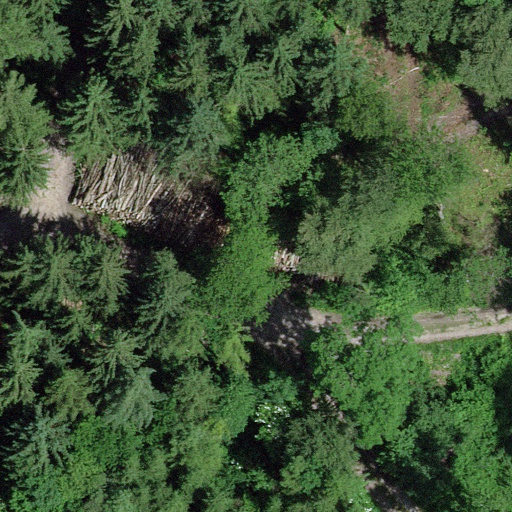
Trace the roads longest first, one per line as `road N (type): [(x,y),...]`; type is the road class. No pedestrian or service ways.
road 1 (track): [(511,314),(298,333),(0,257)]
road 2 (track): [(411,511),(331,411),(298,333)]
